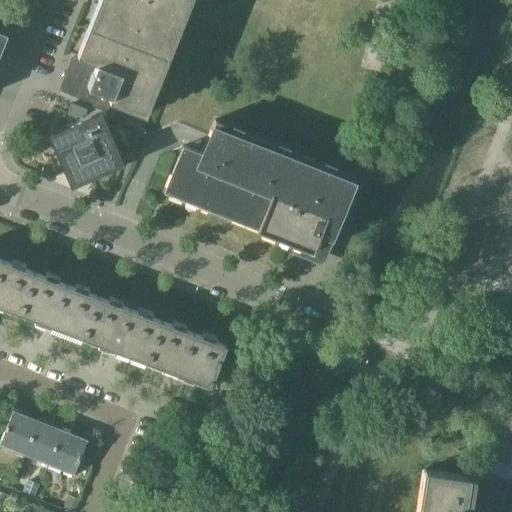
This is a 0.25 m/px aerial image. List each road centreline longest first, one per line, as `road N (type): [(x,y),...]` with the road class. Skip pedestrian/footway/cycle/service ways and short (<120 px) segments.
road 1 (residential): [(0,187),(308,314),(511,434)]
road 2 (residential): [(103,511),(130,442),(128,424),(0,371)]
road 3 (residential): [(0,112),(45,0)]
